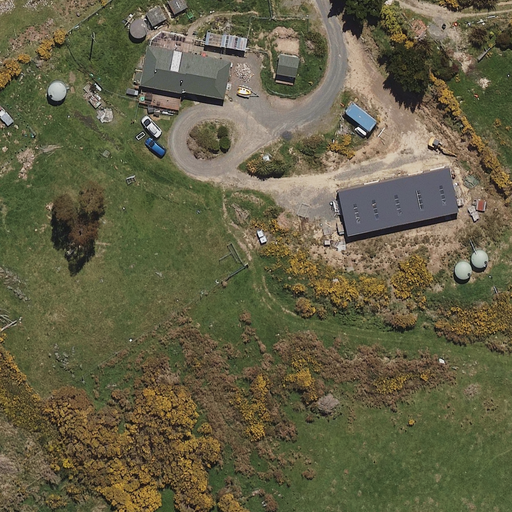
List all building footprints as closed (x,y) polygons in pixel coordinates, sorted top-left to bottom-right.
[(181,19),(177,13),(188,7),(183,0),(171,0),(147,15),(155,27),(165,21),(168,27),(181,19)] [(247,39),(208,32),(207,44),(245,50),(247,39)] [(231,61),(148,48),(142,85),(225,98),(231,61)] [(299,57),(280,55),(278,75),(297,77),(299,57)] [(377,122),(356,102),(347,111),(368,131),(377,122)]
